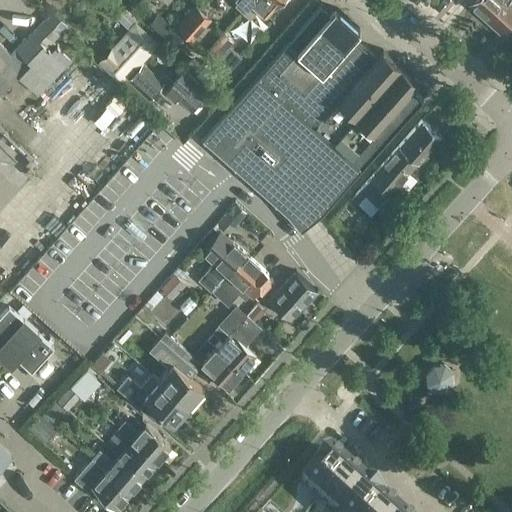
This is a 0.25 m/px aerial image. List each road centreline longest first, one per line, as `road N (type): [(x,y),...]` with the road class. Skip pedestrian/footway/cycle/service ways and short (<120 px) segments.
road 1 (tertiary): [(298,392),(511,151)]
road 2 (residential): [(298,392),(432,511)]
road 3 (residential): [(511,118),(379,0)]
road 4 (tertiary): [(192,511),(298,392)]
